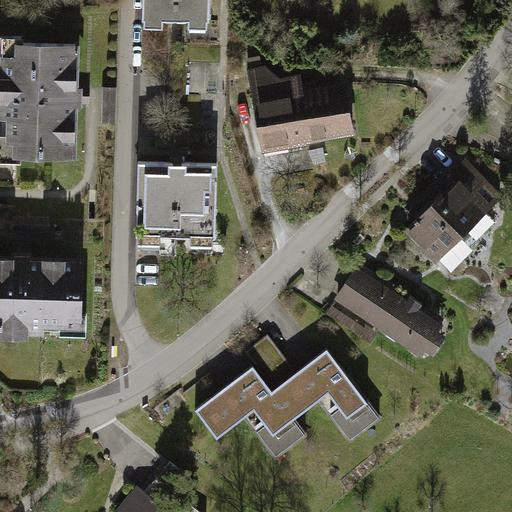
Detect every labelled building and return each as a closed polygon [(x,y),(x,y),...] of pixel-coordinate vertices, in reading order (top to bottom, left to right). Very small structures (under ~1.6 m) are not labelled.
[(209,21),(208,0),(142,0),(143,20),(209,21)] [(5,145),(74,147),(75,90),(77,32),(8,31),(5,145)] [(351,128),(342,76),(303,78),(301,68),(275,71),(263,58),(246,63),(259,146),(351,128)] [(211,223),(214,159),(142,155),(139,219),(211,223)] [(500,195),(466,159),(399,221),(432,257),(500,195)] [(0,317),(80,319),(82,247),(25,246),(0,245),(0,317)] [(446,321),(356,263),(334,297),(423,355),(446,321)] [(249,363),(189,407),(211,437),(240,416),(272,458),(304,435),(291,417),(315,399),(345,440),(375,418),(323,348),(290,373),(262,335),(240,351),(249,363)] [(172,511),(137,485),(119,511),(172,511)]
